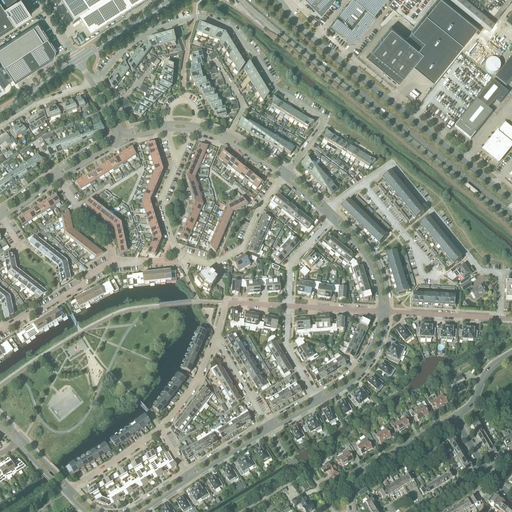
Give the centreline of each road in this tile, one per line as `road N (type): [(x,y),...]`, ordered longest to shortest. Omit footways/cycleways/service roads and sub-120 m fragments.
road 1 (residential): [(288,172),(325,121),(275,87),(225,24),(193,17),(149,30),(91,83)]
road 2 (residential): [(362,185),(392,165),(482,272),(501,273),(499,318),(387,312)]
road 3 (primary): [(240,0),(511,222)]
road 4 (primary): [(511,213),(250,0)]
road 5 (unclassified): [(511,198),(313,38),(279,0)]
road 6 (residential): [(283,177),(244,244),(212,264),(173,245),(161,199),(175,166)]
road 7 (unclassified): [(190,479),(318,403)]
road 8 (residential): [(351,510),(352,491),(369,468),(454,418)]
road 9 (unclassified): [(4,328),(114,263)]
road 10 (unclassified): [(387,312),(374,255),(329,208)]
road 11 (residential): [(486,470),(424,507),(414,491),(391,511)]
road 12 (unclassified): [(318,403),(372,359),(387,312)]
